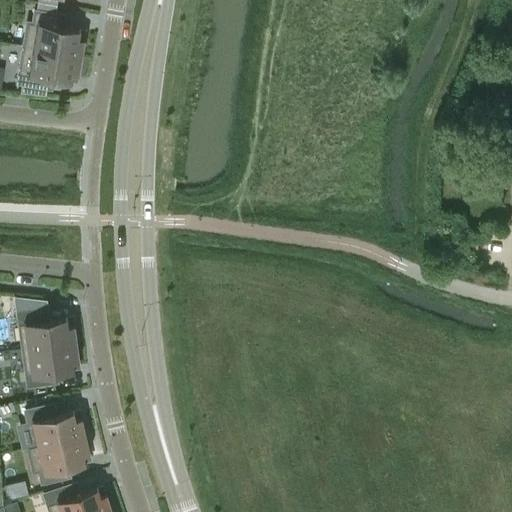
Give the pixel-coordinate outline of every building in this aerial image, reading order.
[(26,28),(23,44),(80,54),(84,29),(57,25),(59,13),(35,9),(33,21),(27,20),(26,28)] [(80,54),(23,44),(17,81),(47,86),(49,74),(72,78),(73,70),(76,71),(77,66),(78,67),(80,54)] [(16,298),(18,310),(43,307),(42,301),(16,298)] [(17,311),(23,347),(75,340),(72,322),(68,322),(67,316),(44,319),(43,307),(17,311)] [(28,384),(53,381),(51,368),(74,365),(73,358),(76,358),(76,353),(75,340),(23,347),(28,384)] [(84,433),(78,409),(52,415),(49,403),(25,408),(28,421),(32,420),(37,443),(27,445),(28,446),(84,433)] [(28,446),(33,470),(39,469),(41,481),(66,475),(63,463),(85,458),(84,451),(88,450),(84,433),(28,446)] [(4,494),(25,493),(24,480),(4,481),(4,494)] [(39,493),(45,511),(99,511),(110,509),(104,491),(100,492),(98,486),(77,493),(73,482),(39,493)]
